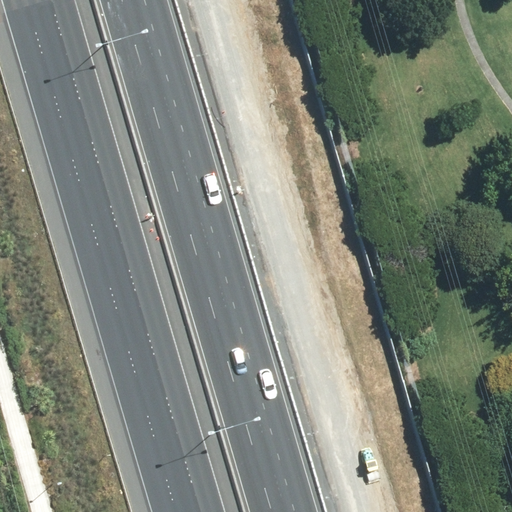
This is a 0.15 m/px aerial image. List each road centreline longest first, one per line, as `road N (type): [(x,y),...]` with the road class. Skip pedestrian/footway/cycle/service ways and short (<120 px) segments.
road 1 (motorway): [(200,511),(49,0)]
road 2 (motorway): [(142,0),(291,511)]
